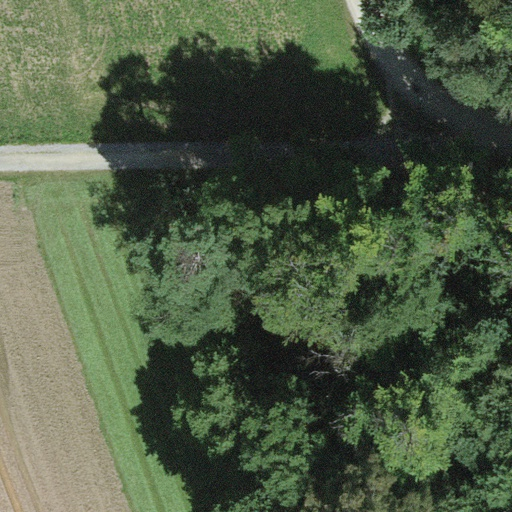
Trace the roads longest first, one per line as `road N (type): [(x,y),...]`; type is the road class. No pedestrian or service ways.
road 1 (track): [(0,161),(456,121)]
road 2 (track): [(365,0),(389,67),(456,121),(511,131)]
